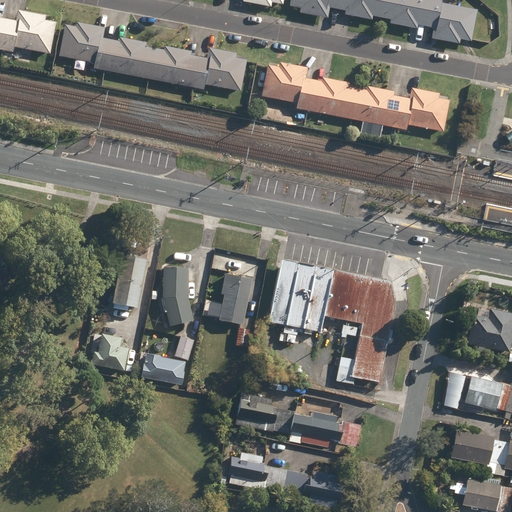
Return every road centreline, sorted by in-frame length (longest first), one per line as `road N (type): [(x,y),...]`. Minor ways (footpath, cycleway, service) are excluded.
road 1 (residential): [(0,157),(445,250)]
road 2 (residential): [(113,0),(511,73)]
road 3 (residential): [(400,473),(445,250)]
